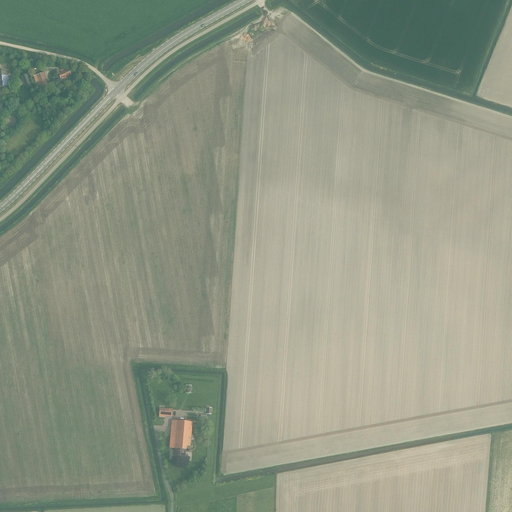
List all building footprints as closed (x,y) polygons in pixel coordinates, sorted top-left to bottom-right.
[(71,75),(68,70),(64,71),(63,70),(60,71),(61,73),(58,74),(61,81),(67,79),(66,77),(71,75)] [(0,86),(8,86),(7,80),(10,79),(9,75),(4,76),(4,71),(0,71),(0,86)] [(41,90),(48,88),(43,73),(36,75),(41,90)] [(26,75),(22,77),(27,89),(31,87),(26,75)] [(164,415),(171,416),(172,409),(160,408),(159,416),(164,417),(164,415)] [(193,442),(190,441),(192,422),(172,421),(169,448),(174,449),(174,455),(185,456),(186,446),(189,446),(190,444),(193,445),(193,442)]
